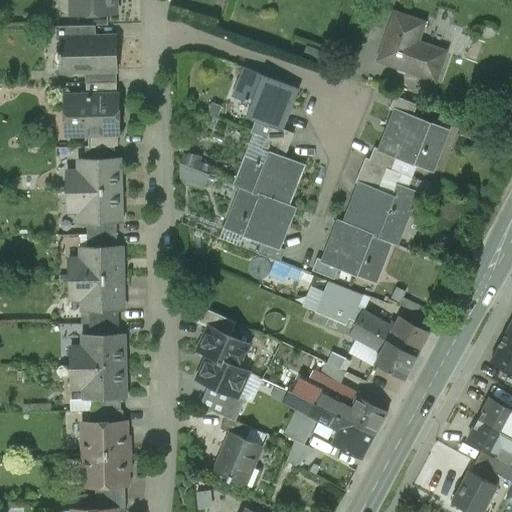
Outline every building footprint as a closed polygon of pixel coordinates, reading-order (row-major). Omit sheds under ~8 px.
[(71,0),(72,14),(116,14),(115,0),(71,0)] [(393,1),(389,0),(378,0),(370,25),(383,30),(393,1)] [(427,24),(395,13),(378,61),(436,82),(447,52),(420,43),(427,24)] [(61,38),(96,38),(96,26),(56,26),(56,40),(61,40),(61,38)] [(85,71),(116,70),(118,70),(117,37),(96,38),(61,38),(61,40),(61,52),(59,53),(59,57),(61,57),(61,71),(85,71)] [(253,133),(266,138),(271,127),(280,130),(281,129),(288,110),(290,111),(298,90),(244,69),(233,97),(252,104),(247,117),(257,121),(253,133)] [(86,83),(117,82),(116,70),(85,71),(86,83)] [(87,95),(117,94),(117,82),(86,83),(87,95)] [(89,135),(118,134),(119,134),(118,94),(117,94),(87,95),(66,95),(66,135),(89,135)] [(396,109),(413,116),(417,105),(395,96),(390,109),(395,111),(396,109)] [(413,116),(396,109),(395,111),(387,131),(389,131),(381,150),(381,151),(397,158),(392,170),(412,178),(417,166),(431,172),(437,159),(438,159),(449,131),(413,116)] [(266,138),(289,147),(294,134),(281,129),(280,130),(271,127),(266,138)] [(89,147),(115,146),(118,146),(118,134),(89,135),(89,147)] [(269,151),(284,157),(289,147),(266,138),(261,150),(269,153),(269,151)] [(85,159),(115,158),(115,146),(89,147),(85,147),(85,159)] [(392,170),(397,158),(381,151),(381,150),(375,147),(370,161),(388,168),(392,170)] [(241,187),(289,206),(297,186),(295,185),(303,165),(284,157),(269,151),(269,153),(264,164),(246,157),(235,185),(241,187)] [(209,184),(210,153),(181,153),(180,184),(209,184)] [(67,191),(120,190),(120,158),(115,158),(85,159),(80,159),(80,172),(67,172),(67,191)] [(383,180),(388,168),(370,161),(365,159),(361,171),(383,180)] [(379,190),(383,180),(361,171),(356,183),(361,185),(361,183),(379,190)] [(379,190),(361,183),(361,185),(353,203),(352,203),(344,223),(392,243),(397,245),(418,193),(397,184),(393,196),(379,190)] [(289,225),(295,209),(289,206),(241,187),(230,215),(231,216),(226,229),(262,243),(278,249),(278,248),(288,224),(289,225)] [(87,223),(117,222),(121,222),(120,190),(67,191),(67,211),(81,210),(81,223),(87,223)] [(381,270),(392,243),(344,223),(338,221),(330,242),(331,242),(324,261),(323,263),(339,269),(357,276),(362,263),(381,270)] [(87,235),(117,234),(117,222),(87,223),(87,235)] [(87,247),(117,246),(117,234),(87,235),(87,247)] [(278,249),(262,243),(258,254),(280,262),(285,250),(278,248),(278,249)] [(69,279),(122,278),(121,246),(117,246),(87,247),(82,247),(82,260),(69,260),(69,279)] [(313,271),(335,280),(339,269),(323,263),(324,261),(318,259),(313,271)] [(89,311),(119,310),(123,310),(122,278),(69,279),(69,298),(83,298),(83,311),(89,311)] [(324,292),(359,306),(364,295),(329,282),(324,292)] [(356,323),(418,356),(430,333),(399,317),(394,328),(363,311),(365,308),(359,306),(324,292),(316,312),(347,325),(350,320),(356,323)] [(209,327),(230,336),(236,323),(204,309),(198,323),(209,328),(209,327)] [(89,323),(119,322),(119,310),(89,311),(89,323)] [(405,379),(418,356),(356,323),(350,320),(347,325),(316,312),(312,321),(325,327),(349,335),(381,353),(375,363),(405,379)] [(89,335),(120,334),(119,322),(89,323),(89,335)] [(511,322),(502,341),(511,346),(511,322)] [(230,336),(209,327),(209,328),(199,350),(209,355),(238,368),(248,345),(230,336)] [(71,367),(124,366),(124,334),(120,334),(89,335),(84,335),(84,348),(71,348),(71,367)] [(511,346),(502,341),(491,362),(511,373),(511,346)] [(238,368),(209,355),(198,380),(211,386),(237,397),(237,396),(245,400),(251,403),(262,379),(238,368)] [(319,376),(340,385),(346,373),(325,363),(320,376),(319,376)] [(91,399),(121,398),(125,398),(124,366),(71,367),(72,387),(85,386),(85,399),(91,399)] [(316,404),(375,435),(388,412),(339,386),(340,385),(319,376),(320,376),(314,373),(310,381),(301,377),(293,393),(316,404)] [(237,397),(211,386),(202,406),(226,417),(236,421),(245,400),(237,396),(237,397)] [(363,458),(375,435),(316,404),(293,393),(289,392),(283,403),(296,410),(290,422),(310,432),(316,420),(338,431),(333,442),(363,458)] [(94,411),(121,410),(121,398),(91,399),(91,411),(94,411)] [(479,419),(511,437),(511,409),(490,398),(479,419)] [(94,423),(124,422),(124,410),(121,410),(94,411),(94,423)] [(236,421),(226,417),(220,429),(232,434),(232,432),(262,446),(266,435),(236,421)] [(467,440),(511,464),(511,437),(479,419),(467,440)] [(84,455),(127,454),(126,422),(124,422),(94,423),(84,423),(84,455)] [(310,432),(290,422),(284,435),(304,445),(311,432),(310,432)] [(232,432),(232,434),(215,471),(252,488),(260,469),(252,465),(262,446),(232,432)] [(95,486),(125,485),(127,485),(127,454),(84,455),(85,486),(95,486)] [(468,511),(483,511),(498,486),(469,471),(452,503),(468,511)] [(96,498),(126,497),(125,485),(95,486),(96,498)] [(197,491),(198,507),(211,506),(210,490),(197,491)] [(126,497),(96,498),(96,510),(116,509),(116,510),(126,510),(126,497)]
